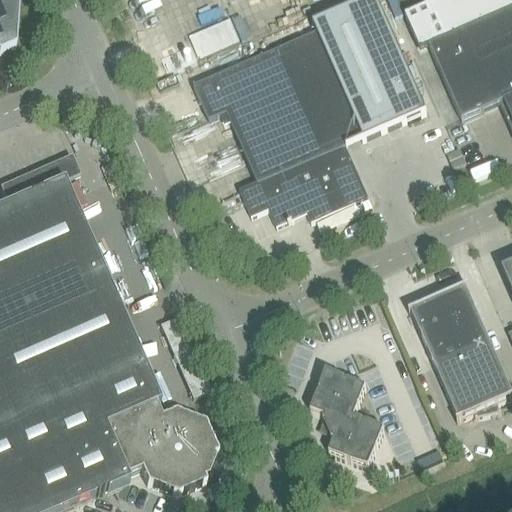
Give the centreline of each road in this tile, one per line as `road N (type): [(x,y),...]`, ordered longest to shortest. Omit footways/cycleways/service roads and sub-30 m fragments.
road 1 (unclassified): [(220,336),(511,206)]
road 2 (unclassified): [(220,336),(102,70)]
road 3 (unclassified): [(266,511),(276,473),(220,336)]
